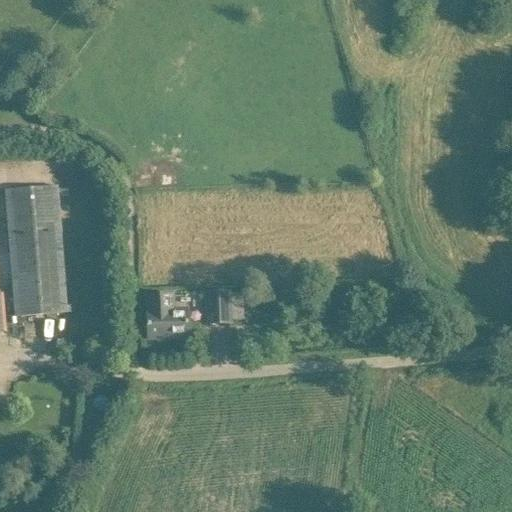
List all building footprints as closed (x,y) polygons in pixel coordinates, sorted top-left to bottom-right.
[(6,190),(7,197),(16,317),(71,313),(70,307),(66,307),(57,186),(6,190)] [(328,304),(348,304),(348,289),(328,290),(328,304)] [(232,324),(231,304),(230,292),(206,293),(208,325),(232,324)] [(188,338),(188,318),(187,308),(175,309),(174,295),(146,296),(148,339),(188,338)] [(391,326),(377,326),(378,338),(392,337),(391,326)]
